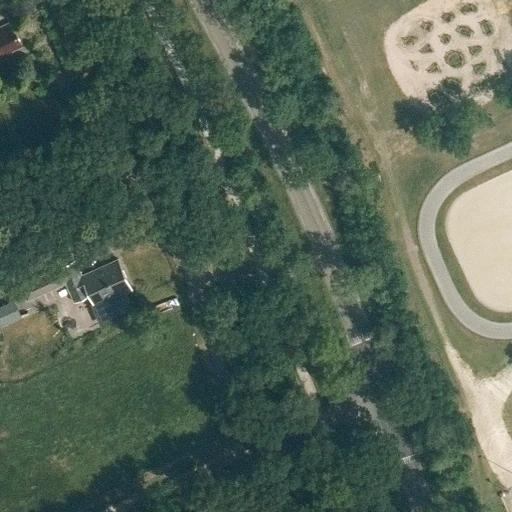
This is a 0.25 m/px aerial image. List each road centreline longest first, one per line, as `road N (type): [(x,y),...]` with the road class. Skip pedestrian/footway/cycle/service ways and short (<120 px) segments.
road 1 (tertiary): [(425,511),(296,180),(201,0)]
road 2 (track): [(51,0),(156,199),(198,293),(242,431),(257,447)]
road 3 (track): [(105,511),(257,447)]
road 4 (track): [(333,270),(187,273)]
road 5 (track): [(257,447),(384,395)]
